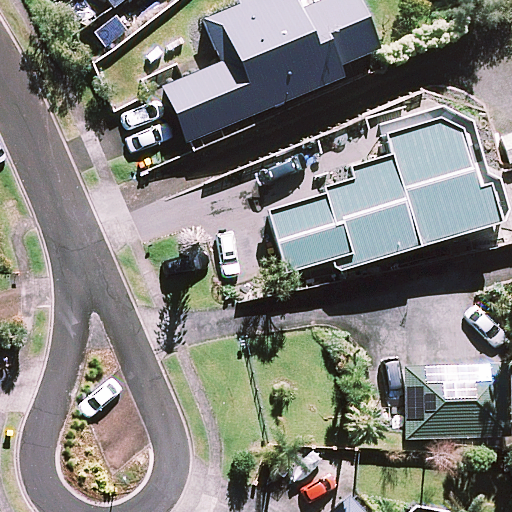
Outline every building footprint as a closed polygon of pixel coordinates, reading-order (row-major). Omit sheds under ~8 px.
[(365,35),(348,0),(229,0),(209,9),(226,48),(157,80),(182,134),(329,67),(323,54),(365,35)] [(329,247),(333,257),(476,209),(434,85),(334,119),(348,161),(258,191),(282,263),(329,247)] [(511,221),(511,170),(500,173),(510,222),(511,221)] [(502,356),(371,363),(374,407),(404,405),(406,432),(506,426),(502,356)] [(364,511),(344,490),(320,511),(364,511)]
